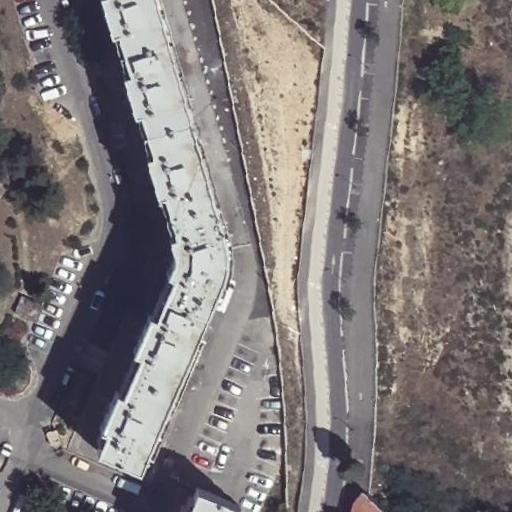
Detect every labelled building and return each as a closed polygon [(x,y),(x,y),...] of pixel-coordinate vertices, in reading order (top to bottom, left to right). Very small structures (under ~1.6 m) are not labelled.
[(123,46),(167,35),(157,0),(102,0),(110,26),(117,25),(123,46)] [(511,0),(490,0),(491,44),(511,43),(511,0)] [(146,129),(190,116),(167,35),(123,46),(129,68),(122,69),(132,109),(140,107),(146,129)] [(168,209),(213,197),(190,116),(146,129),(152,149),(145,151),(156,190),(162,189),(168,209)] [(479,440),(478,163),(410,163),(411,441),(479,440)] [(162,293),(206,312),(219,279),(222,250),(220,226),(213,197),(168,209),(175,229),(168,232),(168,260),(165,270),(171,273),(162,293)] [(22,291),(12,309),(33,318),(41,302),(22,291)] [(129,370),(172,390),(206,312),(162,293),(155,312),(148,309),(131,347),(138,349),(129,370)] [(140,466),(172,390),(129,370),(121,389),(116,386),(99,424),(104,427),(96,447),(140,466)] [(233,511),(237,504),(196,485),(187,505),(181,502),(176,511),(233,511)] [(388,511),(366,492),(359,497),(356,504),(354,511),(388,511)]
